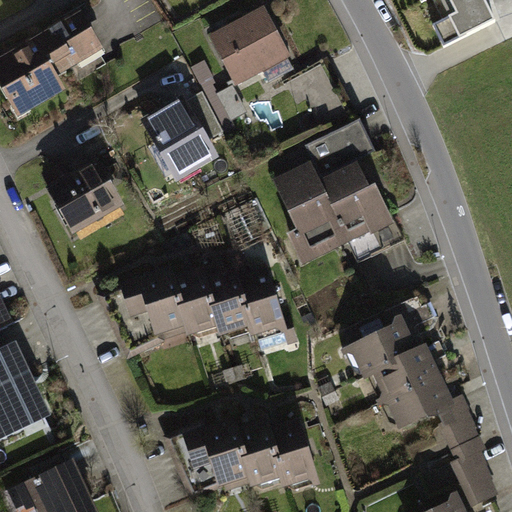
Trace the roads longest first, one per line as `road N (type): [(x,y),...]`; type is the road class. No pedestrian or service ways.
road 1 (residential): [(511,388),(437,165),(357,0)]
road 2 (residential): [(0,187),(148,511)]
